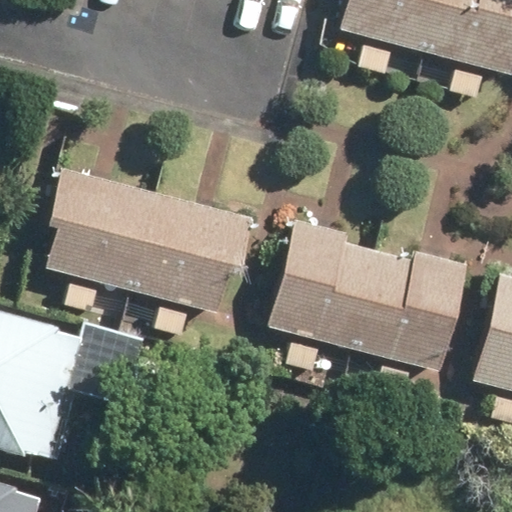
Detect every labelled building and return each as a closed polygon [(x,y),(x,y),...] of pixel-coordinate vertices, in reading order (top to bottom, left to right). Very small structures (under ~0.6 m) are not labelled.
[(511,0),(345,0),(341,16),(511,58),(511,0)] [(241,206),(63,166),(42,260),(220,299),(241,206)] [(469,253),(297,214),(273,319),(446,358),(469,253)] [(511,262),(505,260),(478,364),(511,372),(511,262)] [(73,338),(0,319),(0,453),(48,466),(66,397),(124,411),(141,343),(76,327),(73,338)] [(0,469),(0,511),(58,511),(65,485),(0,469)]
